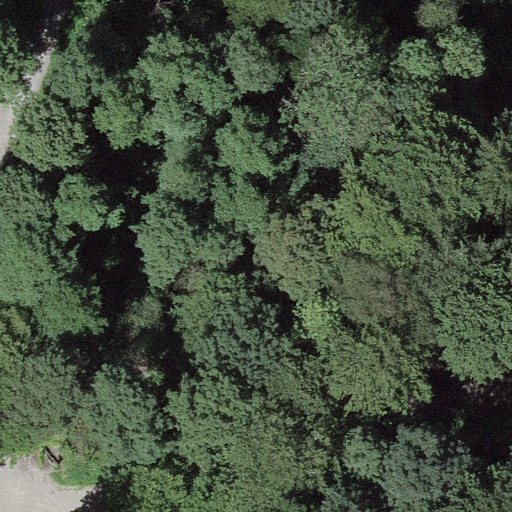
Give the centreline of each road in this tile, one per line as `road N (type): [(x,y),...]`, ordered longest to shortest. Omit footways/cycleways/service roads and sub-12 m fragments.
road 1 (track): [(52,511),(359,424),(511,399)]
road 2 (track): [(0,145),(54,0)]
